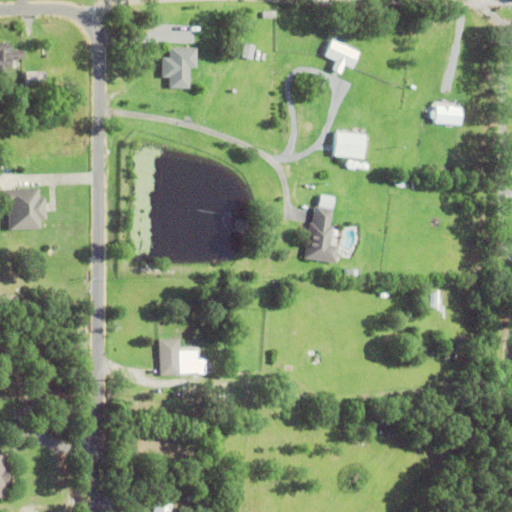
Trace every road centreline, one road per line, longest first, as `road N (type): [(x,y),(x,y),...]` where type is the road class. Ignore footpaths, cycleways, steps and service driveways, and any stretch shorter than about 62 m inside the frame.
road 1 (residential): [(99,511),(104,51),(96,30),(67,11),(0,8)]
road 2 (residential): [(511,191),(503,172),(504,29),(470,0)]
